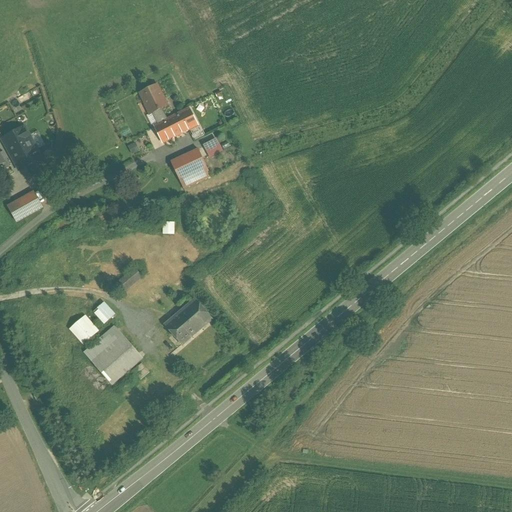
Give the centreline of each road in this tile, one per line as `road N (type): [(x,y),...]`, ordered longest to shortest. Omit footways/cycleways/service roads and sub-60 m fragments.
road 1 (secondary): [(99,511),(511,173)]
road 2 (residential): [(0,349),(72,511)]
